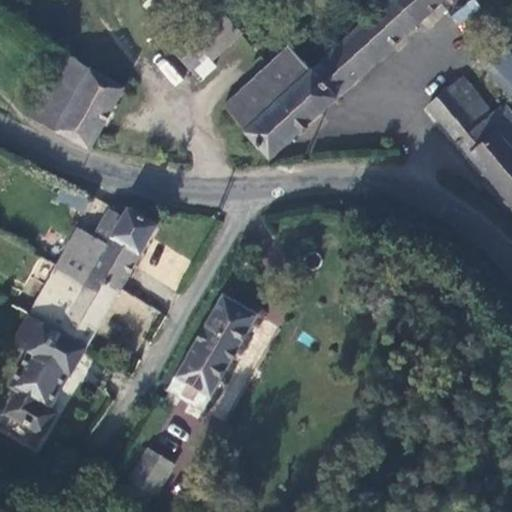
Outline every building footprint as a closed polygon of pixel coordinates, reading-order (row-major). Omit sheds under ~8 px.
[(388,0),(309,71),(336,98),(442,0),(388,0)] [(466,0),(450,17),(461,27),(482,6),(475,0),(466,0)] [(220,9),(170,53),(189,74),(235,27),(230,18),(220,9)] [(237,12),(230,18),(235,27),(244,19),(237,12)] [(511,95),(511,55),(504,45),(480,64),(508,99),(511,95)] [(241,134),(268,160),(336,98),(309,71),(285,46),(219,106),(244,132),(241,134)] [(22,118),(86,150),(120,91),(56,55),(22,118)] [(494,194),(511,214),(511,213),(511,115),(502,104),(489,114),(460,79),(427,105),(486,176),(499,189),(494,194)] [(499,189),(486,176),(482,181),(494,194),(499,189)] [(81,211),(89,193),(63,182),(55,200),(81,211)] [(89,272),(120,290),(157,228),(127,210),(121,219),(107,211),(91,238),(75,228),(55,261),(85,279),(89,272)] [(55,261),(52,267),(82,285),(85,279),(55,261)] [(85,348),(120,290),(89,272),(85,279),(82,285),(52,267),(25,312),(85,348)] [(257,315),(220,294),(165,392),(203,412),(257,315)] [(43,435),(56,413),(49,409),(85,348),(25,312),(8,340),(38,358),(6,413),(43,435)] [(127,479),(131,482),(152,494),(170,464),(145,450),(127,479)] [(152,494),(131,482),(123,496),(142,508),(152,494)]
